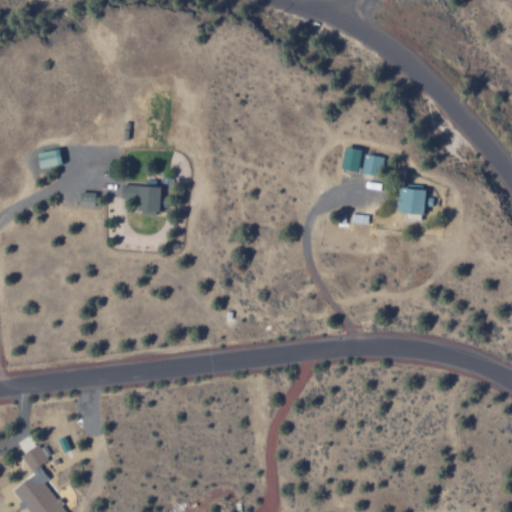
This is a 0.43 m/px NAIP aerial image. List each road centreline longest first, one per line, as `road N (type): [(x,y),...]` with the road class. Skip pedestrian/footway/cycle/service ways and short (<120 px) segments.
road 1 (residential): [(0,386),(349,347),(438,353),(511,382)]
road 2 (residential): [(311,0),(402,62),(511,182)]
